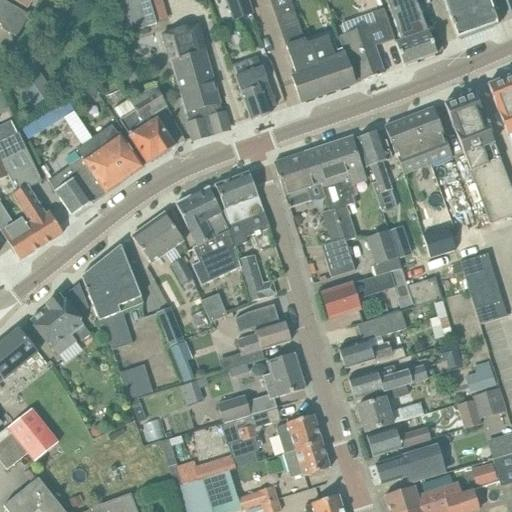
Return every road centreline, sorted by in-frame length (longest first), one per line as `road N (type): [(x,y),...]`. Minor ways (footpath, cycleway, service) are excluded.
road 1 (residential): [(255,145),(365,511)]
road 2 (tertiary): [(255,145),(140,196),(0,302)]
road 3 (tertiary): [(511,46),(255,145)]
